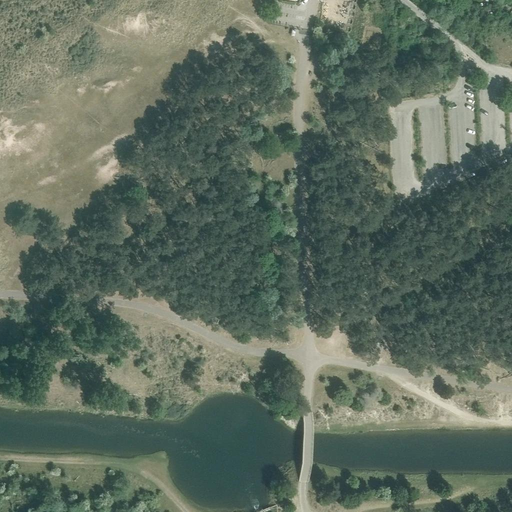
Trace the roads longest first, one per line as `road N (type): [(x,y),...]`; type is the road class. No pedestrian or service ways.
road 1 (track): [(309,357),(298,143),(308,30)]
road 2 (track): [(0,301),(136,308),(238,349),(309,357)]
road 3 (track): [(511,388),(309,357)]
